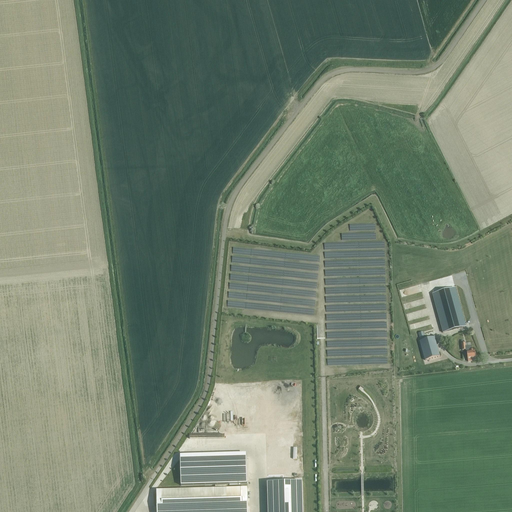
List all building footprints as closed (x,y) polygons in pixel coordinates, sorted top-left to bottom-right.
[(433,294),(443,333),(465,327),(455,288),(433,294)] [(420,341),(425,361),(440,357),(434,337),(425,340),(423,332),(418,333),(420,341)] [(461,344),(462,350),(465,350),(466,352),(467,351),(467,353),(468,362),(472,361),(472,359),(476,358),(475,350),(472,350),(471,346),(470,343),(465,344),(465,343),(464,343),(461,344)] [(216,460),(180,461),(181,486),(247,484),(246,459),(216,460)] [(303,511),(302,482),(267,483),(268,511),(303,511)] [(157,511),(247,511),(247,488),(156,491),(157,511)]
